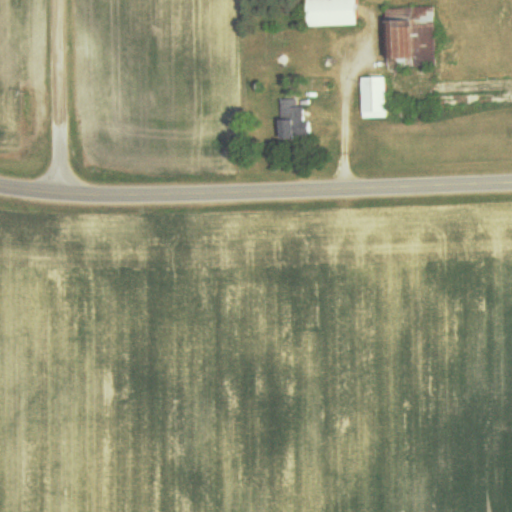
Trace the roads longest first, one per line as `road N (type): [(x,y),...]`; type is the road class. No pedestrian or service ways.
road 1 (secondary): [(63,199),(511,185)]
road 2 (residential): [(63,199),(61,0)]
